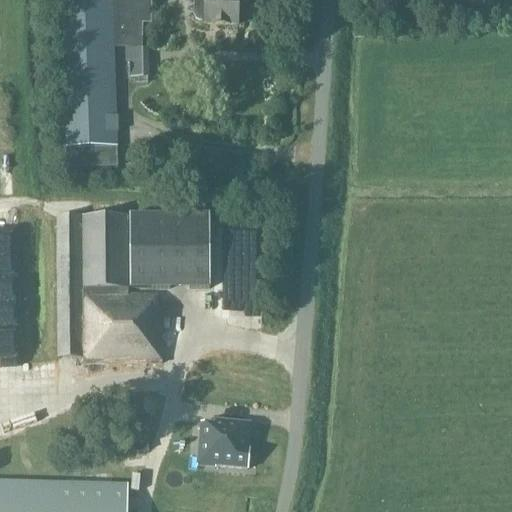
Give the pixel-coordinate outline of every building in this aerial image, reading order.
[(56,0),(61,170),(116,169),(114,52),(112,0),(56,0)] [(151,0),(112,0),(114,52),(125,52),(125,64),(130,64),(131,79),(135,79),(135,85),(147,85),(147,79),(148,79),(147,50),(143,50),(142,27),(151,27),(151,25),(150,17),(149,17),(149,9),(152,9),(151,0)] [(193,0),(194,0),(193,18),(196,22),(200,24),(202,24),(202,27),(239,28),(239,0),(193,0)] [(131,218),(131,290),(211,289),(211,217),(131,218)] [(83,360),(82,368),(162,367),(163,318),(159,318),(158,294),(129,295),(128,218),(57,219),(57,360),(83,360)] [(202,421),(199,455),(206,456),(217,457),(216,465),(249,468),(251,447),(249,447),(251,422),(215,419),(215,423),(202,421)] [(0,511),(127,511),(128,487),(0,483),(0,511)]
